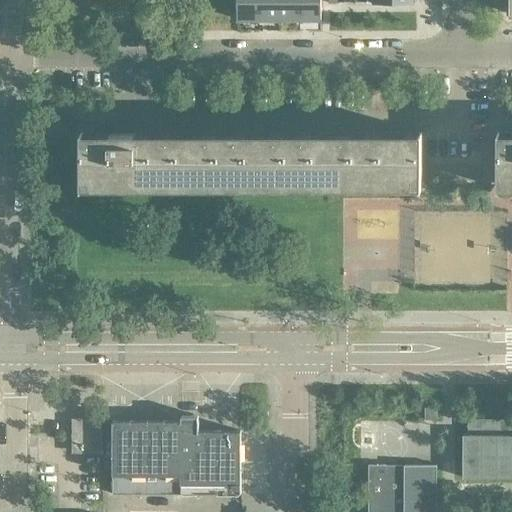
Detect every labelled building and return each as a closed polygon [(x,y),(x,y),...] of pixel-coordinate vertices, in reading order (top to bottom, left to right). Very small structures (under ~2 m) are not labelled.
[(259,19),(258,0),(237,0),(237,19),(259,19)] [(279,19),(278,0),(258,0),(259,19),(279,19)] [(299,19),(299,0),(278,0),(279,19),(299,19)] [(321,3),(320,0),(299,0),(299,19),(321,19),(321,3)] [(499,137),(499,183),(511,183),(511,121),(511,122),(510,137),(499,137)] [(82,184),(95,184),(228,184),(421,184),(421,132),(135,132),(135,122),(94,122),(94,138),(82,138),(82,184)] [(437,419),(437,407),(425,407),(425,419),(437,419)] [(511,418),(468,419),(468,434),(463,434),(463,477),(511,477),(511,418)] [(101,420),(74,420),(74,451),(87,451),(87,455),(98,455),(101,455),(101,420)] [(241,493),(241,430),(199,430),(199,420),(198,420),(182,420),(181,420),(149,420),(113,420),(113,493),(241,493)] [(436,511),(437,465),(368,464),(368,511),(374,511),(436,511)]
